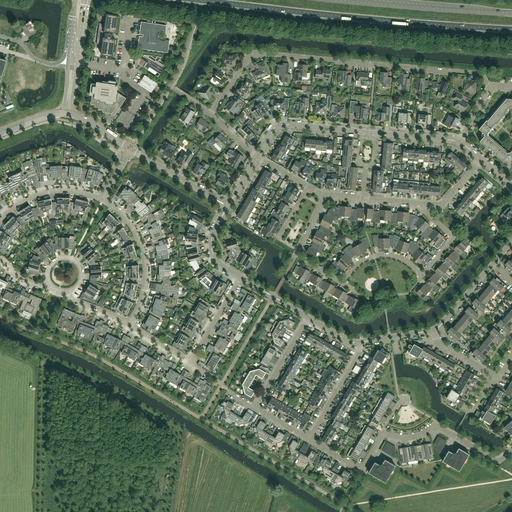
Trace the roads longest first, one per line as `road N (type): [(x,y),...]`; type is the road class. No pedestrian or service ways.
road 1 (residential): [(209,114),(253,55),(479,73),(490,87)]
road 2 (primary): [(199,0),(511,29)]
road 3 (residential): [(340,282),(374,255),(404,259),(422,275),(450,242),(423,203)]
road 4 (primary): [(511,12),(349,0)]
road 5 (residential): [(383,432),(407,438),(435,424),(493,459),(511,450)]
road 6 (residential): [(129,324),(145,263),(126,220),(101,200)]
road 7 (tertiary): [(361,131),(279,124),(257,157)]
